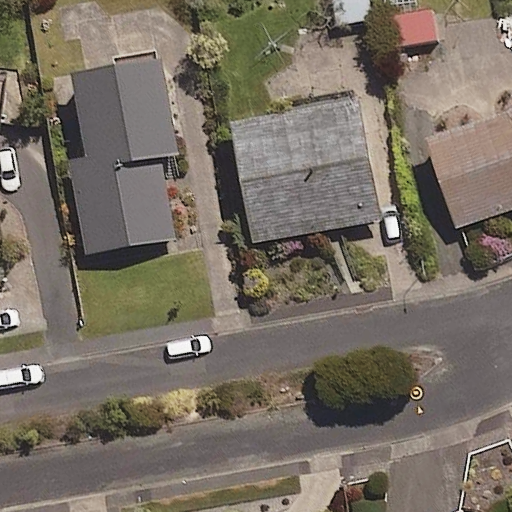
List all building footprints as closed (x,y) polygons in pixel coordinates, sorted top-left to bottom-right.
[(373,18),(370,0),(334,0),(339,23),(373,18)] [(414,0),(384,0),(391,51),(438,45),(433,5),(415,8),(414,0)] [(181,152),(167,56),(77,69),(90,154),(74,156),(88,250),(177,237),(165,154),(181,152)] [(384,217),(363,96),(238,117),(258,239),(384,217)] [(511,105),(499,114),(432,137),(461,224),(511,207),(511,105)]
